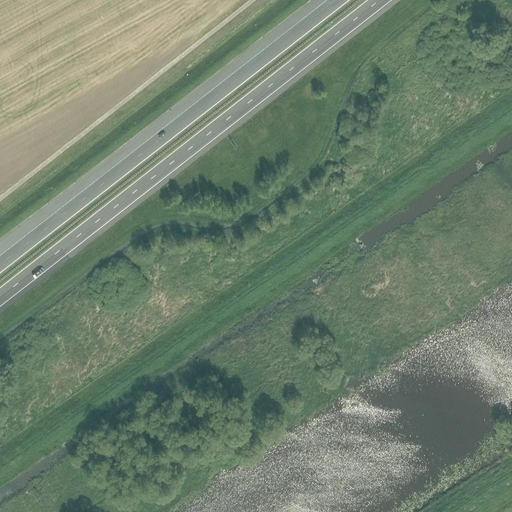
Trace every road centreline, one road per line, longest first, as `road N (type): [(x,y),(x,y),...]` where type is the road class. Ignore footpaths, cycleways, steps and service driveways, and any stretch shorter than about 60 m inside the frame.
road 1 (motorway): [(0,296),(380,0)]
road 2 (motorway): [(338,0),(0,264)]
